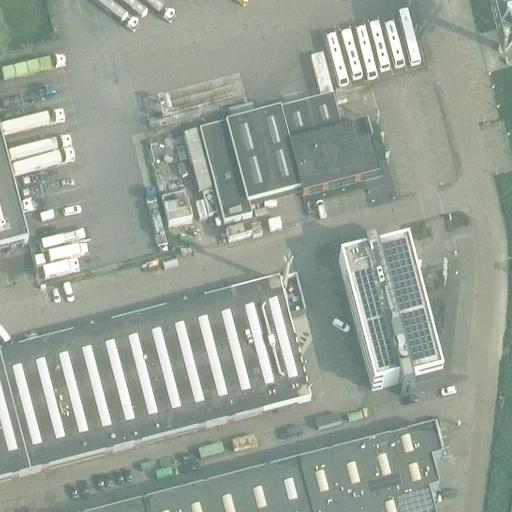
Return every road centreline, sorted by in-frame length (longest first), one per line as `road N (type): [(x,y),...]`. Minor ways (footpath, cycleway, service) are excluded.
road 1 (unclassified): [(0,322),(480,189)]
road 2 (unclassified): [(80,511),(485,392)]
road 3 (unknown): [(354,0),(109,71)]
road 4 (unclassified): [(480,189),(497,263),(485,392)]
road 5 (unclassified): [(432,0),(480,189)]
road 6 (unclassified): [(485,392),(467,511)]
